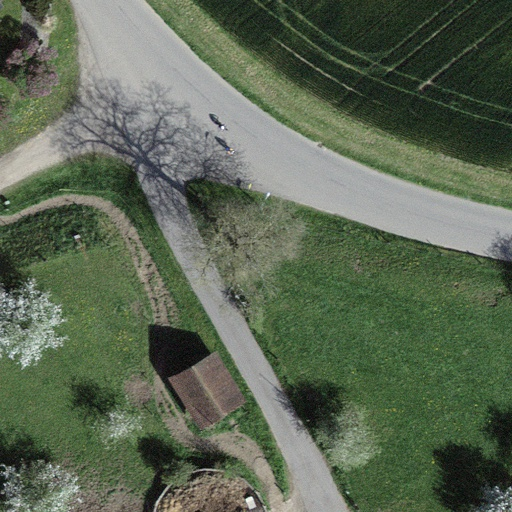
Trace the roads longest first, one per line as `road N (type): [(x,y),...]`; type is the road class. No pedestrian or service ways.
road 1 (tertiary): [(95,0),(178,100),(300,170),(417,217),(511,235)]
road 2 (track): [(139,55),(95,115),(0,168)]
